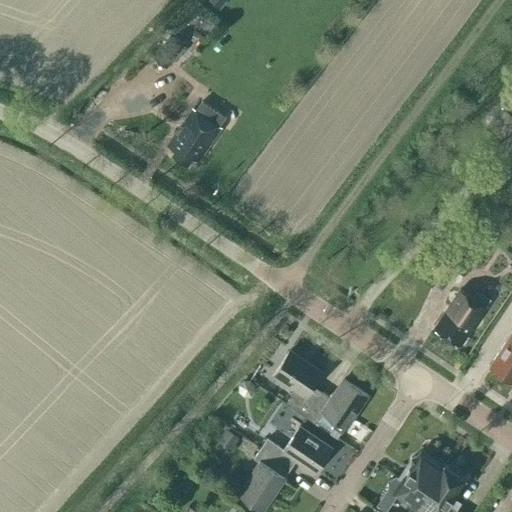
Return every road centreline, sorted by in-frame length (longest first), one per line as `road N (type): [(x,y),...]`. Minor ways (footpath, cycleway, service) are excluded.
road 1 (unclassified): [(420,379),(85,154),(0,113)]
road 2 (track): [(283,285),(498,0)]
road 3 (residential): [(329,511),(420,379)]
